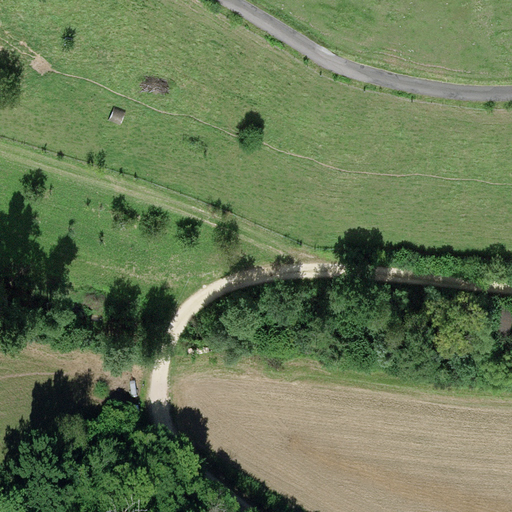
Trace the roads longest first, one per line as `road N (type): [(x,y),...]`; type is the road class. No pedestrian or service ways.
road 1 (track): [(240,511),(185,463),(162,431),(155,403),(156,367),(172,320),(195,300),(219,285),(264,276),(511,289)]
road 2 (unclassified): [(219,0),(322,60),(381,80),(465,94),(511,92)]
